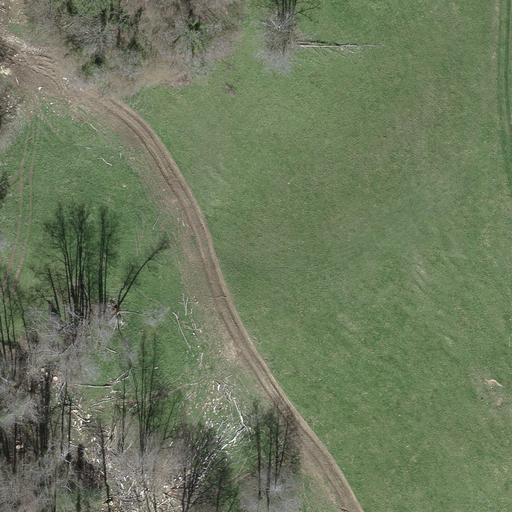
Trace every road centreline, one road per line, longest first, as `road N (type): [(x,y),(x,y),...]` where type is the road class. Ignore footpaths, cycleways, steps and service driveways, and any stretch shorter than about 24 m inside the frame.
road 1 (track): [(0,56),(191,229),(244,350),(351,511)]
road 2 (track): [(511,184),(501,87),(505,0)]
